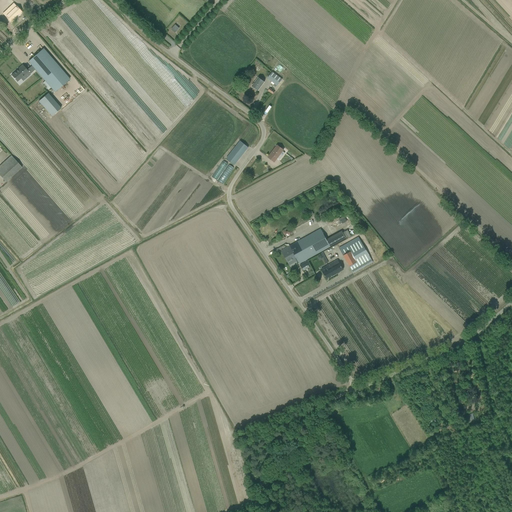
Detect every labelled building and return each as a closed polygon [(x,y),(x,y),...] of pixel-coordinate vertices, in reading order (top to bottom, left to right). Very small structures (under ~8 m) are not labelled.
[(22,12),(18,8),(13,2),(11,4),(12,4),(2,13),(7,19),(11,22),(22,12)] [(175,25),(171,30),(175,33),(179,28),(175,25)] [(35,57),(28,62),(31,65),(35,70),(54,92),(70,79),(44,49),(38,54),(35,57)] [(282,76),(287,70),(281,64),(276,71),(282,76)] [(23,65),(12,75),(17,81),(28,71),(31,74),(35,70),(31,65),(27,69),(23,65)] [(267,79),(277,86),(280,81),(270,74),(267,79)] [(258,78),(254,82),(251,86),(258,91),(261,87),(264,83),(258,78)] [(49,90),(40,98),(53,113),(62,105),(49,90)] [(300,159),(305,153),(276,131),(272,137),(300,159)] [(226,159),(234,165),(248,148),(240,141),(226,159)] [(268,158),(272,161),(274,162),(283,150),(281,149),(277,145),(268,158)] [(0,175),(6,182),(9,179),(22,168),(11,156),(0,165),(0,175)] [(230,165),(221,182),(226,185),(235,168),(230,165)] [(342,231),(326,239),(320,229),(290,246),(296,258),(299,264),(304,261),(320,253),(320,254),(321,253),(321,252),(330,247),(346,238),(342,231)] [(339,248),(344,256),(353,273),(357,271),(373,262),(358,237),(343,246),(339,248)] [(285,248),(281,251),(288,262),(296,258),(290,246),(285,248)] [(329,269),(323,273),(326,279),(336,274),(343,270),(338,260),(328,265),(327,266),(329,269)] [(383,384),(376,387),(379,394),(386,391),(383,384)]
